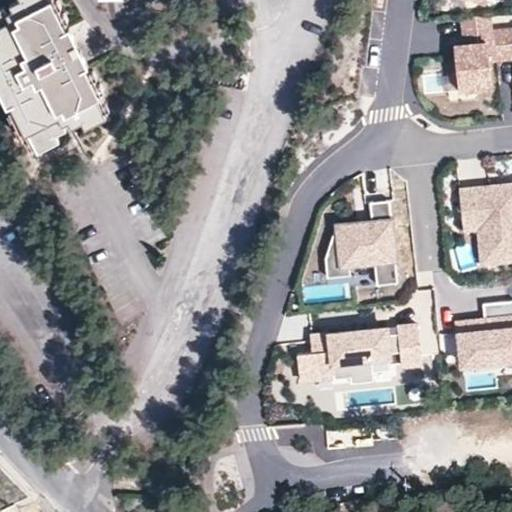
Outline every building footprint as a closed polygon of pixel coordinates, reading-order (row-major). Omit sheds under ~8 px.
[(0,86),(8,103),(12,102),(27,132),(29,131),(39,148),(59,138),(57,133),(66,127),(63,123),(70,119),(73,124),(84,119),(87,125),(107,114),(98,96),(101,94),(86,64),(89,62),(81,46),(76,50),(71,43),(78,39),(70,24),(67,25),(54,0),(12,0),(15,7),(7,10),(3,4),(0,6),(0,86)] [(491,14),(462,17),(463,35),(493,32),(493,30),(491,14)] [(511,34),(511,28),(493,30),(493,32),(496,60),(511,58),(511,34)] [(493,32),(463,35),(464,44),(487,42),(489,61),(496,60),(493,32)] [(489,61),(487,42),(464,44),(454,45),(459,90),(492,86),(489,61)] [(487,184),(459,187),(463,229),(478,228),(480,248),(506,245),(508,259),(511,258),(511,181),(495,184),(495,189),(488,189),(487,184)] [(399,283),(390,203),(370,205),(372,225),(338,229),(326,258),(328,278),(343,277),(342,269),(369,266),(377,265),(379,285),(399,283)] [(506,245),(480,248),(482,262),(508,259),(506,245)] [(369,266),(342,269),(343,277),(343,282),(344,289),(372,286),(369,266)] [(482,319),(456,321),(460,363),(511,356),(511,299),(481,302),(482,319)] [(390,320),(315,328),(316,344),(302,346),(304,371),(337,367),(338,370),(354,369),(356,368),(354,352),(376,349),(393,348),(393,344),(404,343),(406,356),(426,354),(422,317),(402,319),(403,326),(391,327),(390,320)] [(378,372),(376,349),(354,352),(356,368),(354,369),(354,374),(378,372)]
